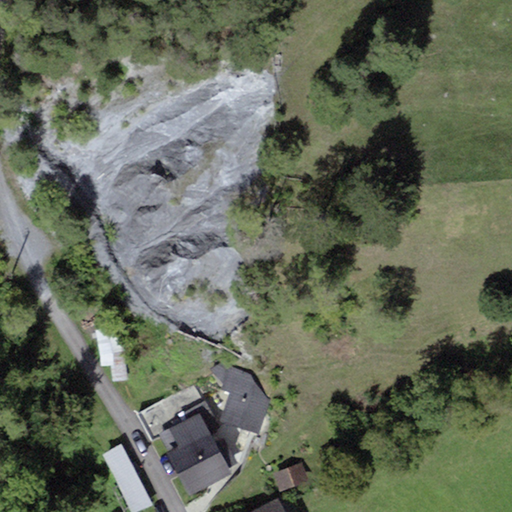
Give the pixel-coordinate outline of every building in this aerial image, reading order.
[(127,329),(99,330),(100,366),(113,365),(114,380),(129,379),(127,329)] [(251,380),(232,374),(223,394),(229,399),(230,408),(224,429),(256,440),(270,412),(251,380)] [(181,450),(168,456),(189,499),(213,487),(231,478),(204,420),(173,435),(181,450)] [(124,452),(106,460),(130,511),(147,511),(152,510),(124,452)] [(302,469),(275,478),(279,492),(306,484),(302,469)] [(284,511),(277,498),(252,511),(284,511)]
